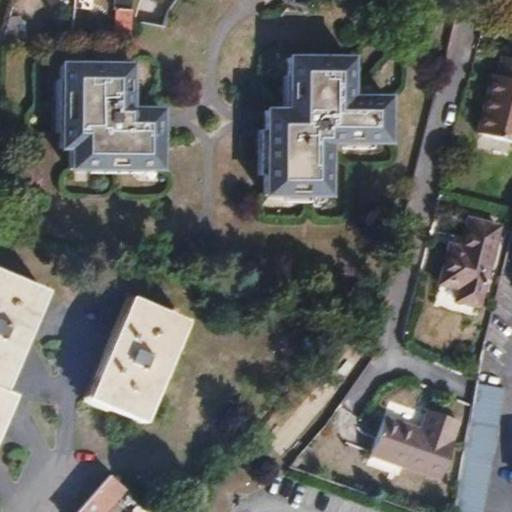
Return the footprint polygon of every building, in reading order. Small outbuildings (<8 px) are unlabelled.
[(61,0),(60,10),(72,11),(73,0),(61,0)] [(111,0),(111,7),(116,7),(115,34),(128,34),(130,0),(111,0)] [(295,104),(266,104),(266,126),(269,126),(269,169),(266,169),(265,191),(286,191),(286,186),(309,186),(309,191),(329,191),(329,136),(345,137),(345,133),(371,134),(371,137),(388,137),(388,90),(351,90),(351,52),(289,51),(288,73),(294,74),(295,104)] [(491,77),(476,134),(511,143),(511,60),(501,58),(496,78),(491,77)] [(129,60),(60,61),(61,77),(66,76),(66,128),(61,128),(61,144),(69,144),(69,165),(92,165),(92,160),(139,160),(139,166),(161,165),(161,106),(129,106),(129,60)] [(448,244),(438,284),(458,288),(455,301),(478,306),(499,226),(467,218),(459,246),(448,244)] [(0,415),(9,395),(1,391),(44,291),(0,271),(0,415)] [(129,296),(86,399),(140,422),(183,319),(129,296)] [(456,500),(451,511),(483,511),(495,444),(506,387),(477,382),(472,407),(456,500)] [(386,409),(371,444),(439,473),(454,439),(451,437),(460,417),(431,404),(422,424),(386,409)] [(106,475),(73,511),(102,511),(115,497),(131,510),(138,502),(106,475)] [(149,511),(138,502),(131,510),(133,511),(149,511)]
